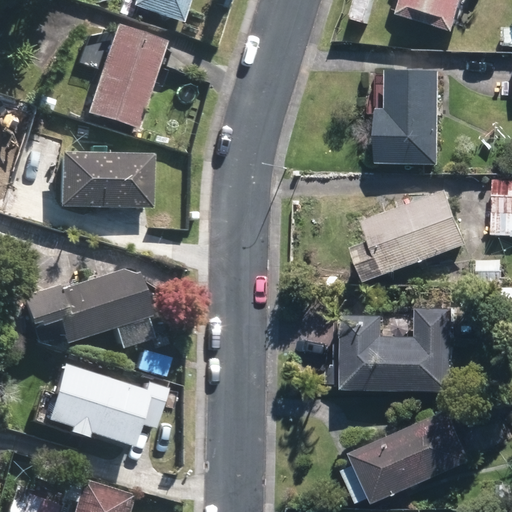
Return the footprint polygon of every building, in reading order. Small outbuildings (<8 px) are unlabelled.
[(182,0),(137,0),(135,8),(176,21),(182,0)] [(450,26),(458,0),(402,0),(400,10),(450,26)] [(133,127),(156,50),(115,37),(91,114),(133,127)] [(436,157),(438,76),(391,75),(390,114),(379,114),(378,156),(436,157)] [(140,164),(63,163),(62,207),(140,208),(140,164)] [(511,185),(499,185),(497,233),(511,233),(511,185)] [(463,245),(446,199),(370,228),(376,245),(358,251),(370,280),(463,245)] [(500,264),(480,264),(480,282),(500,282),(500,264)] [(65,346),(146,319),(135,285),(117,279),(23,309),(30,330),(57,321),(65,346)] [(450,390),(452,313),(421,313),(420,342),(381,341),(382,320),(348,319),(347,332),(339,332),(338,371),(332,370),(331,381),(347,382),(347,387),(450,390)] [(140,395),(64,373),(49,423),(126,445),(140,395)] [(446,418),(357,455),(375,498),(464,462),(446,418)] [(122,511),(126,501),(84,489),(76,511),(122,511)] [(55,511),(58,506),(30,497),(24,511),(55,511)]
